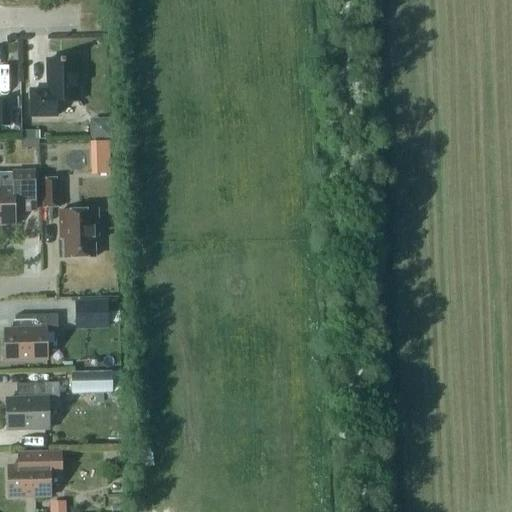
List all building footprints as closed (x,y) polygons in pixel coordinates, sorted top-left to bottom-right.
[(31,90),(31,116),(57,115),(57,101),(79,101),(78,75),(81,75),(81,55),(64,56),(64,59),(47,59),(48,90),(31,90)] [(0,101),(0,125),(10,125),(9,101),(0,101)] [(108,119),(89,119),(89,139),(108,139),(108,131),(108,119)] [(96,174),(116,173),(115,140),(95,141),(96,174)] [(0,172),(0,223),(15,224),(15,205),(35,205),(34,171),(0,172)] [(41,179),(42,210),(60,209),(59,179),(41,179)] [(60,229),(64,229),(65,257),(95,256),(94,238),(98,238),(97,209),(59,210),(60,229)] [(104,314),(104,304),(81,303),(81,313),(104,314)] [(15,329),(4,330),(5,359),(48,358),(47,330),(58,329),(57,313),(15,315),(15,329)] [(111,373),(71,374),(71,394),(111,394),(111,373)] [(6,399),(7,429),(49,427),(49,399),(60,399),(59,382),(17,383),(17,399),(6,399)] [(8,466),(8,496),(51,495),(50,467),(61,466),(61,452),(18,453),(19,466),(8,466)] [(64,511),(64,502),(48,503),(48,511),(64,511)]
